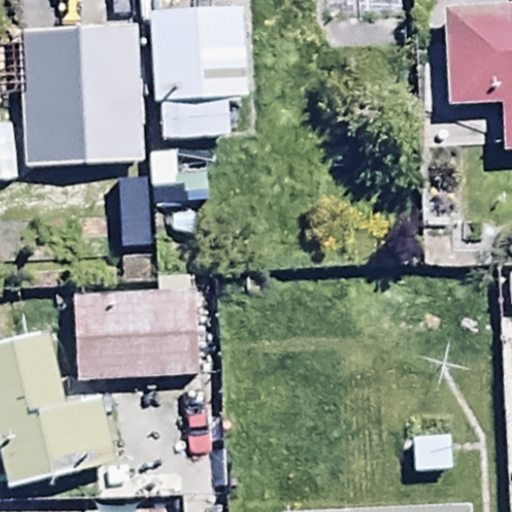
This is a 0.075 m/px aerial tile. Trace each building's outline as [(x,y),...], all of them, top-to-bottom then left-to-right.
[(496,116),(498,164),(511,163),(511,16),(439,19),(442,118),(496,116)] [(157,115),(157,149),(221,150),(222,113),(237,114),(237,28),(145,28),(145,115),(157,115)] [(16,137),(18,180),(138,177),(134,38),(13,41),(16,137)] [(18,180),(16,137),(0,137),(0,193),(18,193),(18,180)] [(66,306),(70,395),(191,390),(187,301),(66,306)] [(115,476),(101,412),(61,421),(43,347),(0,356),(0,490),(3,502),(115,476)]
